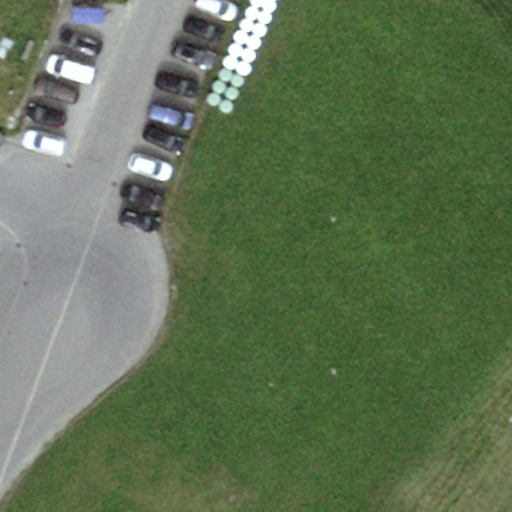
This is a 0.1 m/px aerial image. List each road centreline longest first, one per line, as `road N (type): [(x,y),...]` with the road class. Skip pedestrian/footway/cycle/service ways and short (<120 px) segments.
road 1 (unclassified): [(81,223),(161,0)]
road 2 (unclassified): [(0,415),(81,223)]
